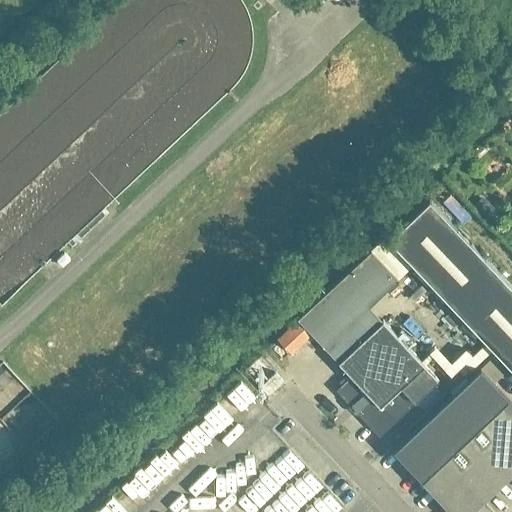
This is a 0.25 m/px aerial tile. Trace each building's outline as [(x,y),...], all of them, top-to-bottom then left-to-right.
[(388,238),(511,369),(511,286),(429,199),(388,238)] [(371,248),(298,317),(325,347),(370,306),(399,278),(371,248)] [(64,252),(57,259),(63,265),(70,258),(64,252)] [(370,306),(325,347),(352,375),(337,388),(379,433),(415,400),(436,379),(437,380),(439,379),(370,306)] [(401,324),(411,338),(420,332),(410,317),(401,324)] [(480,424),(487,417),(511,443),(511,401),(480,367),(452,393),(480,424)] [(276,371),(261,385),(269,393),(284,380),(276,371)] [(452,393),(393,448),(422,479),(444,458),(465,438),(480,424),(452,393)] [(480,424),(465,438),(504,479),(511,472),(511,443),(487,417),(480,424)] [(465,438),(444,458),(482,500),(504,479),(465,438)] [(444,458),(422,479),(453,511),(469,511),(482,500),(444,458)] [(294,476),(310,487),(316,479),(299,468),(294,476)]
